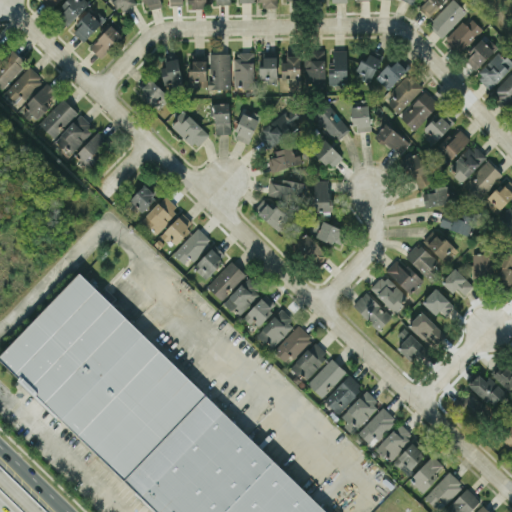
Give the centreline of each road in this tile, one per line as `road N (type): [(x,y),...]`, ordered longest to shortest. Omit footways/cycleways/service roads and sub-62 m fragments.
road 1 (residential): [(511,485),(7,0)]
road 2 (residential): [(367,20),(172,23),(101,86)]
road 3 (residential): [(511,138),(409,29),(367,20)]
road 4 (residential): [(323,305),(378,240),(370,192)]
